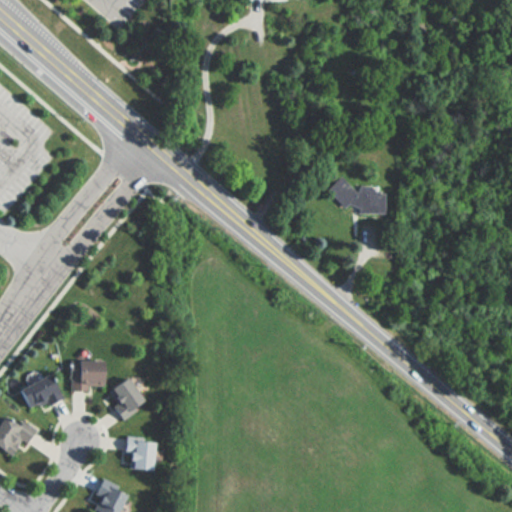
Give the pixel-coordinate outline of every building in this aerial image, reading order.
[(137,0),(89,0),(89,9),(101,9),(101,23),(137,23),(137,0)] [(353,213),(381,212),(381,188),(343,190),(343,178),(326,178),(327,208),(353,207),(353,213)] [(65,389),(100,388),(99,359),(65,360),(65,389)] [(13,387),(23,411),(57,396),(47,372),(13,387)] [(119,419),(141,402),(121,376),(99,393),(119,419)] [(35,428),(19,418),(15,425),(0,415),(0,450),(15,460),(35,428)] [(120,441),(120,469),(148,469),(148,441),(120,441)] [(83,504),(95,511),(112,511),(123,495),(99,479),(83,504)]
